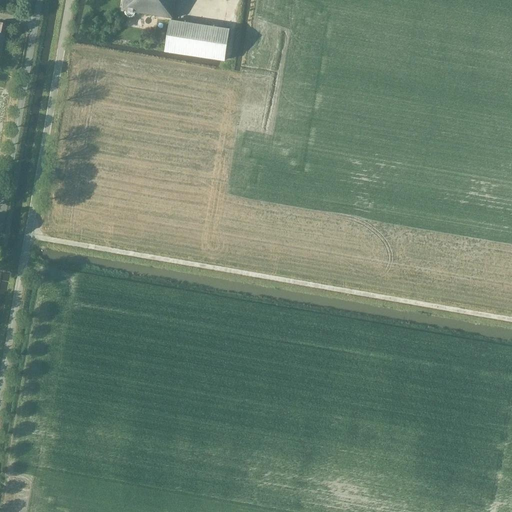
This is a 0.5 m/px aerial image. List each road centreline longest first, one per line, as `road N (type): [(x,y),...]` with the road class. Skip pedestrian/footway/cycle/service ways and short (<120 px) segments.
road 1 (unclassified): [(22,262),(68,0)]
road 2 (unclassified): [(39,0),(0,230)]
road 3 (unclassified): [(0,380),(22,262)]
